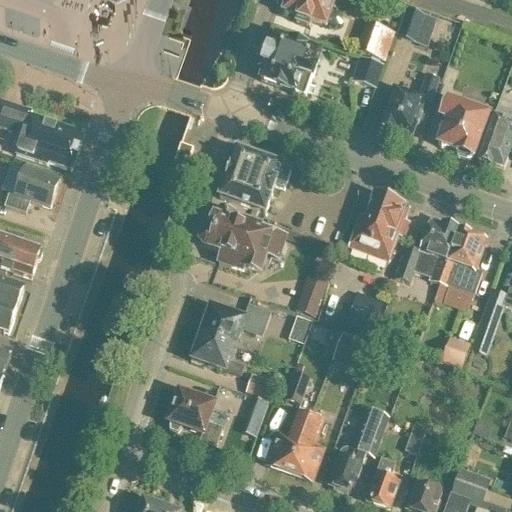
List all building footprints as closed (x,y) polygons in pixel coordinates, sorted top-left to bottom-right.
[(326,32),(336,0),(288,0),(289,0),(283,18),(298,22),(297,23),(299,24),(297,28),(296,28),(296,29),(309,33),(311,27),(326,32)] [(436,26),(406,16),(396,43),(426,54),(436,26)] [(384,69),(395,39),(366,29),(356,58),(384,69)] [(315,75),(321,57),(275,41),(269,60),(271,60),(268,68),(266,67),(260,86),(296,98),(295,100),(296,101),(296,102),(297,103),(302,104),(303,105),(304,104),(305,103),(316,75),(315,75)] [(383,72),(359,63),(351,86),(376,94),(383,72)] [(430,109),(438,86),(427,82),(419,103),(394,94),(380,132),(382,133),(385,138),(389,139),(394,137),(396,138),(397,137),(412,142),(416,130),(418,130),(423,118),(421,117),(425,107),(430,109)] [(31,117),(13,110),(0,105),(0,133),(23,141),(16,161),(48,172),(49,170),(72,178),(84,141),(29,122),(31,117)] [(474,164),(489,122),(472,116),(474,110),(464,106),(461,112),(447,107),(441,125),(447,127),(441,144),(438,145),(438,152),(443,154),(445,153),(455,157),(457,164),(467,168),(474,164)] [(511,128),(494,122),(478,167),(480,168),(481,172),(487,175),(492,172),(493,173),(494,171),(504,175),(511,151),(511,128)] [(180,149),(174,165),(188,170),(193,154),(180,149)] [(285,195),(291,177),(282,174),(283,171),(236,155),(219,203),(266,219),(276,192),(285,195)] [(51,215),(60,188),(23,175),(14,201),(9,200),(5,213),(26,220),(30,208),(51,215)] [(404,244),(409,231),(403,228),(407,218),(403,217),(404,214),(384,207),(385,205),(375,201),(370,213),(372,213),(367,228),(361,226),(351,254),(388,268),(397,241),(404,244)] [(205,252),(206,252),(223,259),(220,268),(244,276),(245,272),(262,278),(268,262),(280,266),(288,244),(262,235),(263,232),(222,217),(220,223),(217,222),(210,242),(209,242),(208,242),(206,242),(204,243),(204,244),(203,245),(203,246),(202,247),(202,248),(203,249),(203,251),(204,251),(205,252)] [(326,218),(319,241),(340,248),(347,225),(326,218)] [(430,288),(439,291),(459,237),(457,236),(455,231),(451,229),(448,231),(443,229),(442,230),(432,226),(420,259),(406,254),(395,285),(410,290),(414,279),(431,285),(430,288)] [(473,241),(459,237),(439,291),(449,294),(450,293),(475,302),(483,279),(476,276),(486,246),(485,246),(483,241),(478,239),(473,241)] [(31,286),(42,256),(0,241),(0,278),(6,280),(7,278),(31,286)] [(329,289),(308,282),(295,317),(315,324),(329,289)] [(0,338),(9,341),(24,296),(0,287),(0,338)] [(482,360),(503,302),(492,298),(471,356),(482,360)] [(373,341),(385,310),(358,300),(346,331),(373,341)] [(209,323),(203,340),(234,352),(239,336),(255,341),(258,333),(221,319),(222,317),(210,312),(206,322),(209,323)] [(362,376),(372,348),(343,338),(333,366),(362,376)] [(228,368),(234,352),(203,340),(197,357),(193,356),(190,367),(203,372),(204,369),(240,382),(243,373),(228,368)] [(472,352),(452,344),(442,371),(462,379),(472,352)] [(0,358),(0,381),(4,383),(11,363),(0,358)] [(301,412),(311,385),(294,379),(284,406),(301,412)] [(276,389),(252,381),(245,399),(270,408),(276,389)] [(167,429),(171,430),(170,437),(178,440),(181,434),(202,441),(199,448),(214,453),(221,435),(207,430),(213,411),(178,399),(167,429)] [(367,417),(359,441),(353,457),(352,456),(350,456),(349,455),(347,455),(345,456),(344,457),(342,458),(341,459),(341,460),(340,461),(340,462),(340,464),(339,463),(328,495),(346,501),(347,498),(350,499),(355,484),(358,485),(366,463),(375,466),(390,425),(367,417)] [(289,481),(310,425),(296,420),(287,444),(277,441),(266,473),(289,481)] [(322,457),(313,454),(322,429),(310,425),(289,481),(311,488),(322,457)] [(417,462),(427,435),(415,431),(405,457),(417,462)] [(376,511),(389,511),(398,488),(389,485),(394,471),(380,466),(366,507),(370,508),(369,509),(376,511)] [(479,488),(481,483),(459,475),(451,499),(482,510),(489,491),(479,488)] [(437,511),(441,500),(437,499),(439,493),(417,485),(406,511),(437,511)] [(468,511),(469,511),(472,511),(486,511),(450,499),(445,511),(468,511)]
